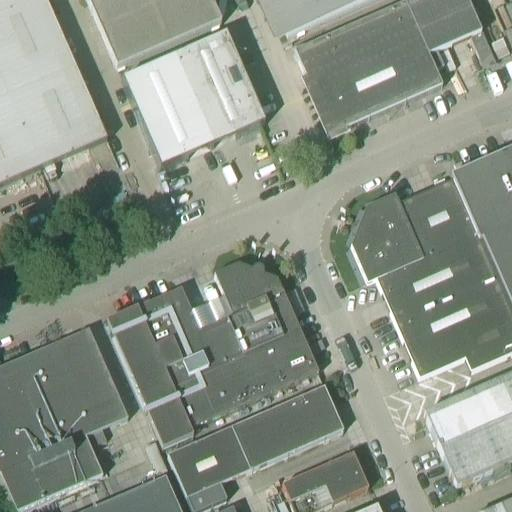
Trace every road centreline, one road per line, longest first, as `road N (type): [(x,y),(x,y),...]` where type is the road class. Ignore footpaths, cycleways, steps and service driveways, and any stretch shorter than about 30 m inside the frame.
road 1 (unclassified): [(422,511),(291,206)]
road 2 (unclassified): [(0,333),(291,206)]
road 3 (unclassified): [(291,206),(511,111)]
